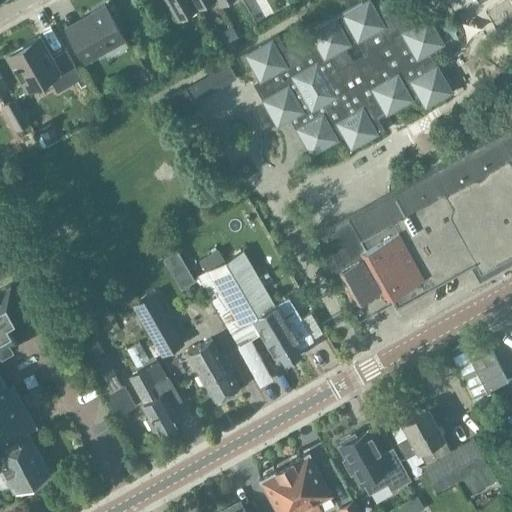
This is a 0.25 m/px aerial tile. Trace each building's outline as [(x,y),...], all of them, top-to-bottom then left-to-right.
[(168,0),(178,17),(197,6),(193,0),(168,0)] [(279,35),(245,55),(261,82),(265,89),(259,93),(260,95),(263,100),(262,100),(278,126),(291,119),(312,155),(345,136),(352,148),(385,129),(379,118),(388,113),(411,99),(419,94),(426,106),(453,91),(436,63),(430,52),(444,43),(429,16),(415,24),(413,25),(400,4),(379,16),(374,6),(370,0),(365,0),(309,32),(310,35),(286,49),(279,35)] [(126,40),(106,4),(66,27),(86,63),(126,40)] [(41,35),(6,55),(27,90),(49,77),(58,92),(83,77),(67,49),(53,57),(41,35)] [(194,102),(239,77),(230,62),(186,87),(194,102)] [(186,87),(172,96),(184,117),(185,116),(198,109),(194,102),(186,87)] [(15,97),(2,104),(16,130),(29,123),(15,97)] [(205,122),(188,133),(193,141),(210,130),(205,122)] [(51,124),(40,130),(47,143),(58,138),(51,124)] [(511,126),(453,159),(314,236),(334,272),(361,257),(362,256),(384,297),(392,293),(398,305),(431,287),(477,262),(483,272),(491,267),(511,255),(511,126)] [(5,227),(0,230),(0,260),(7,273),(25,263),(5,227)] [(252,319),(276,362),(282,359),(284,362),(288,359),(291,360),(297,357),(298,353),(301,352),(299,348),(305,345),(305,344),(324,333),(311,311),(291,322),(280,302),(276,305),(244,250),(228,259),(221,248),(202,259),(208,270),(199,276),(230,331),(252,319)] [(178,250),(164,258),(170,268),(184,260),(178,250)] [(0,465),(14,492),(18,490),(21,493),(30,488),(30,483),(52,472),(30,432),(37,428),(13,384),(9,387),(1,372),(0,372),(0,358),(21,348),(9,327),(31,315),(26,307),(15,286),(0,293),(0,465)] [(156,293),(135,305),(164,355),(185,343),(156,293)] [(213,337),(187,352),(200,374),(198,375),(203,385),(206,384),(215,401),(223,397),(226,399),(232,395),(232,391),(239,387),(230,370),(233,369),(225,355),(224,356),(213,337)] [(98,338),(80,348),(100,383),(117,373),(98,338)] [(464,343),(462,343),(487,391),(508,380),(486,338),(476,343),(473,338),(464,343)] [(139,342),(128,348),(138,365),(149,359),(139,342)] [(450,350),(449,350),(474,398),(480,395),(487,391),(462,343),(450,350)] [(159,361),(149,367),(158,383),(168,377),(159,361)] [(149,367),(131,377),(151,414),(147,417),(154,429),(158,427),(160,431),(163,429),(166,430),(172,427),(173,424),(176,423),(174,419),(178,417),(171,405),(182,399),(169,377),(168,377),(158,383),(149,367)] [(126,385),(106,395),(118,415),(137,405),(126,385)] [(437,491),(459,479),(488,463),(474,438),(451,451),(443,437),(444,437),(428,409),(418,415),(416,412),(413,411),(406,414),(406,418),(407,421),(404,423),(411,435),(397,443),(406,459),(421,450),(428,463),(423,466),(437,491)] [(112,416),(103,425),(117,438),(126,428),(112,416)] [(343,443),(340,445),(346,456),(343,457),(352,473),(355,471),(360,481),(363,480),(370,491),(388,481),(392,488),(410,478),(397,453),(385,460),(382,455),(368,429),(357,436),(355,432),(341,440),(343,443)] [(284,466),(309,511),(322,511),(318,503),(332,495),(310,455),(309,453),(307,454),(308,454),(294,462),(293,461),(291,462),(292,462),(284,466)] [(488,463),(459,479),(468,495),(497,479),(488,463)] [(309,511),(284,466),(277,470),(275,471),(276,472),(262,479),(260,480),(261,482),(277,511),(309,511)] [(414,497),(399,506),(402,511),(404,511),(418,504),(414,497)] [(248,511),(241,499),(217,511),(248,511)] [(359,511),(353,500),(339,508),(341,511),(359,511)]
